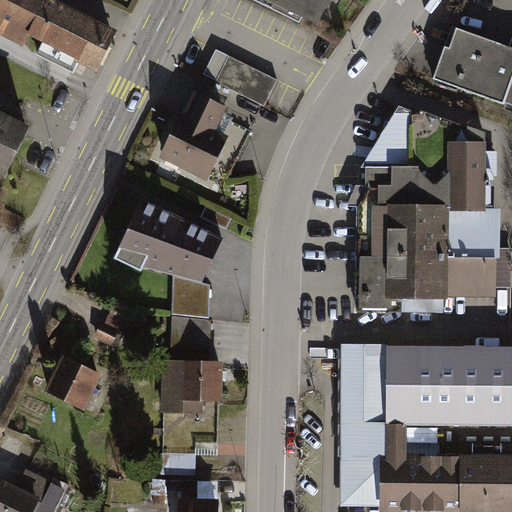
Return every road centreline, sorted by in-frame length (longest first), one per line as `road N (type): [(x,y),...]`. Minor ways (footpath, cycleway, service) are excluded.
road 1 (residential): [(409,0),(320,130),(291,201),(274,511)]
road 2 (primary): [(0,352),(173,0)]
